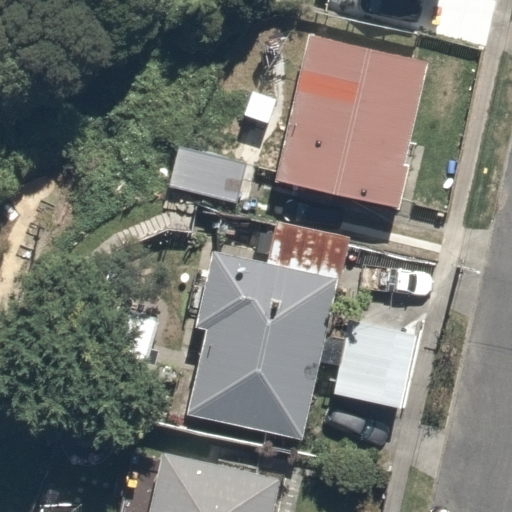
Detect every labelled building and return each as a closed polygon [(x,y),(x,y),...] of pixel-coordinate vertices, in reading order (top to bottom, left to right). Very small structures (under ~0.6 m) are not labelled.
[(443,69),(321,35),(278,194),(400,227),(443,69)] [(180,152),(171,190),(237,205),(246,168),(180,152)] [(218,262),(197,337),(209,340),(189,414),(297,444),(338,295),(218,262)] [(420,337),(347,318),(333,394),(403,408),(420,337)] [(286,511),(290,488),(160,466),(152,511),(286,511)]
